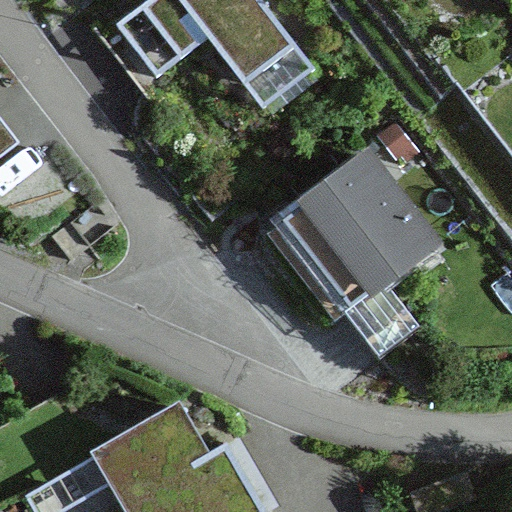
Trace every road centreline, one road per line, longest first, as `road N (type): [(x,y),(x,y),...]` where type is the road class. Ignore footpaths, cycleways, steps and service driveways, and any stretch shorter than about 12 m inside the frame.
road 1 (residential): [(143,336),(304,409),(380,431),(511,432)]
road 2 (residential): [(0,14),(157,224),(164,290),(143,336)]
road 3 (residential): [(0,273),(143,336)]
